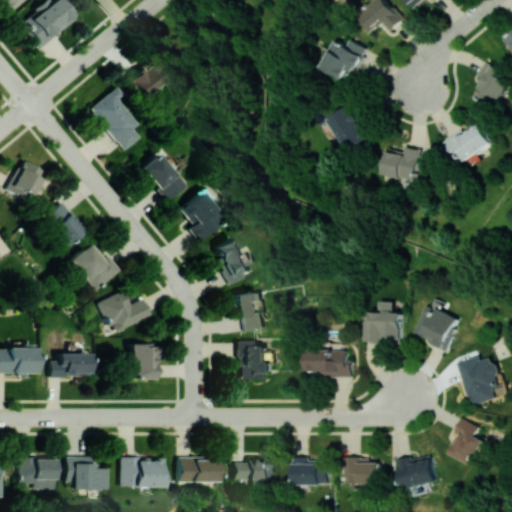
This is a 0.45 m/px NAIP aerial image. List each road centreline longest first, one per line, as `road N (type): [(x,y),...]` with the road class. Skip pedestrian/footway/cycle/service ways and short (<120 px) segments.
road 1 (residential): [(0,63),(187,296),(196,330),(196,417)]
road 2 (residential): [(409,394),(347,416),(0,417)]
road 3 (residential): [(33,104),(125,25)]
road 4 (residential): [(491,0),(438,44),(419,91)]
